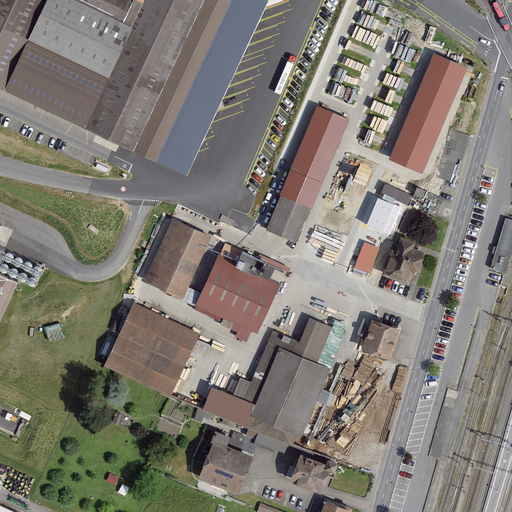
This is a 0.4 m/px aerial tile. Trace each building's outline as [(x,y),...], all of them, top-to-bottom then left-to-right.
[(0,0),(0,87),(207,185),(294,0),(0,0)] [(394,160),(419,171),(465,67),(440,56),(394,160)] [(347,119),(320,108),(294,172),(321,183),(347,119)] [(469,136),(451,131),(438,178),(456,183),(469,136)] [(412,196),(386,185),(382,193),(408,204),(412,196)] [(441,198),(418,188),(410,206),(434,216),(441,198)] [(309,206),(284,196),(270,230),(295,240),(309,206)] [(511,217),(506,216),(491,267),(507,272),(511,255),(511,217)] [(0,318),(18,281),(0,272),(0,259),(5,249),(0,246),(0,233),(0,234),(4,226),(0,224),(0,318)] [(151,283),(182,297),(209,238),(179,224),(151,283)] [(370,272),(381,246),(365,239),(355,265),(370,272)] [(419,246),(403,239),(397,253),(393,252),(385,274),(412,284),(417,272),(416,271),(423,253),(417,251),(419,246)] [(198,304),(258,332),(286,273),(226,245),(198,304)] [(10,261),(12,260),(14,257),(13,254),(10,253),(7,254),(5,257),(7,260),(10,261)] [(19,266),(22,264),(23,261),(22,258),(19,257),(16,259),(15,262),(16,264),(19,266)] [(28,262),(25,263),(24,266),(25,269),(28,270),(31,269),(33,266),(32,263),(28,262)] [(5,264),(2,265),(1,268),(2,271),(5,272),(8,271),(9,268),(8,265),(5,264)] [(38,275),(41,273),(42,270),(41,267),(38,266),(34,267),(33,271),(35,274),(38,275)] [(15,276),(18,275),(19,272),(17,269),(14,268),(11,269),(10,272),(12,275),(15,276)] [(24,281),(27,280),(28,277),(27,274),(24,272),(21,274),(20,277),(21,280),(24,281)] [(33,285),(36,284),(37,281),(36,278),(33,277),(30,278),(28,281),(30,284),(33,285)] [(183,296),(191,300),(197,289),(189,285),(183,296)] [(199,335),(135,305),(106,365),(170,395),(199,335)] [(365,349),(389,357),(399,331),(374,322),(365,349)] [(322,366),(293,354),(299,341),(273,330),(251,383),(241,378),(233,398),(256,408),(249,426),(290,444),(322,366)] [(213,414),(199,409),(195,420),(202,423),(204,417),(211,419),(213,414)] [(274,449),(282,452),(286,443),(246,428),(243,434),(253,438),(252,441),(254,442),(252,445),(273,452),(274,449)] [(239,490),(251,458),(240,454),(246,437),(234,433),(231,439),(218,434),(202,477),(239,490)] [(327,466),(302,456),(293,479),(319,489),(326,471),(332,473),(336,464),(329,461),(327,466)] [(283,511),(260,503),(256,511),(283,511)] [(346,511),(347,511),(328,503),(324,511),(346,511)]
